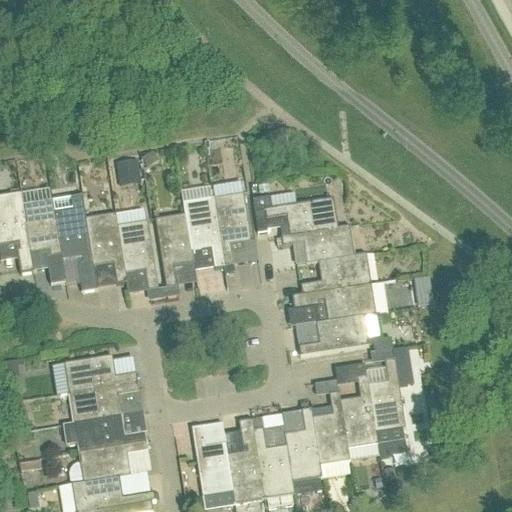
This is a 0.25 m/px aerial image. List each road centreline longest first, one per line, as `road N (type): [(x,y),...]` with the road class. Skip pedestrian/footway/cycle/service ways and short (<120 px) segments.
road 1 (tertiary): [(246,0),(511,232)]
road 2 (residential): [(158,416),(283,397),(267,300)]
road 3 (residential): [(0,296),(116,323),(143,320)]
road 4 (residential): [(143,320),(267,300)]
